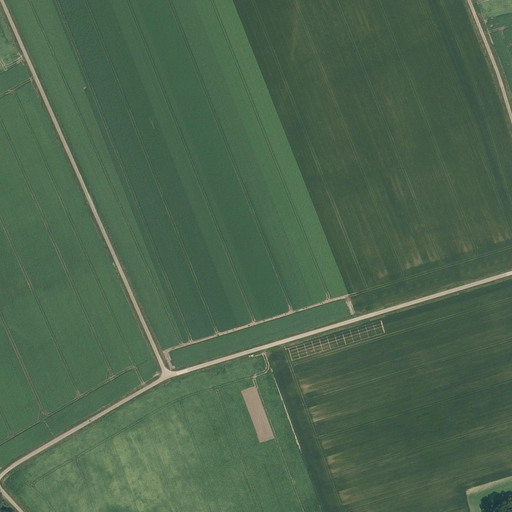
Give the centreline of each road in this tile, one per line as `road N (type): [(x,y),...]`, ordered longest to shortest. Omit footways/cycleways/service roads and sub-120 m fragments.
road 1 (unclassified): [(166,376),(1,0)]
road 2 (unclassified): [(166,376),(511,272)]
road 3 (unclassified): [(0,475),(166,376)]
road 4 (unclassified): [(511,120),(468,0)]
